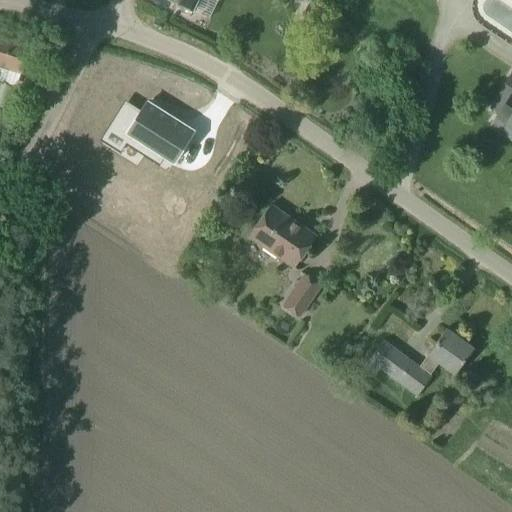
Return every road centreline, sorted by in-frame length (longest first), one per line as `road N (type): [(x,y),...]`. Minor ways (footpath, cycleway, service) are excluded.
road 1 (tertiary): [(511,274),(220,70),(108,24)]
road 2 (unclassified): [(0,191),(108,24)]
